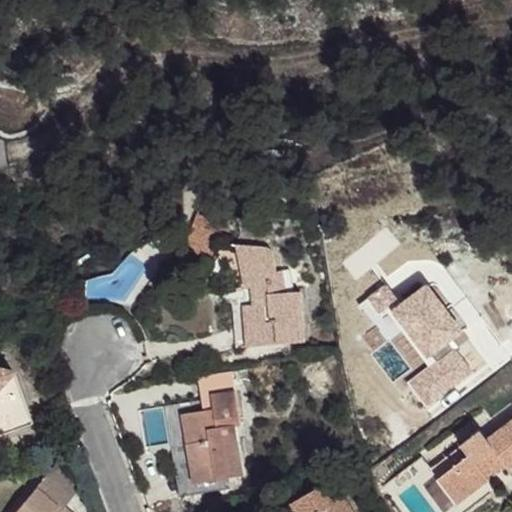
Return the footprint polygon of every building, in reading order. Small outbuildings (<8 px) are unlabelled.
[(199,211),(194,223),(214,229),(199,211)] [(239,235),(232,220),(214,229),(194,223),(185,246),(214,258),(223,242),(239,235)] [(242,269),(248,267),(249,247),(237,246),(242,269)] [(305,343),(301,293),(293,293),(286,294),(282,271),(277,272),(273,254),(270,249),(268,248),(249,247),(248,267),(242,269),(246,290),(251,289),(257,288),(257,306),(251,306),(233,307),(235,333),(246,333),(247,348),(305,343)] [(289,270),(282,271),(286,294),(293,293),(289,270)] [(385,284),(367,298),(379,313),(397,300),(385,284)] [(431,285),(390,315),(403,332),(389,342),(419,375),(407,383),(430,409),(474,373),(450,345),(468,330),(431,285)] [(236,349),(247,348),(246,333),(235,333),(236,349)] [(0,377),(5,379),(22,427),(32,424),(13,372),(0,369),(0,377)] [(5,379),(0,377),(0,435),(22,427),(5,379)] [(229,479),(243,477),(234,427),(241,425),(235,392),(211,396),(212,398),(213,410),(204,412),(182,415),(187,444),(194,485),(208,483),(229,479)] [(204,412),(213,410),(212,398),(202,400),(204,412)] [(179,446),(187,444),(182,415),(175,416),(179,446)] [(511,469),(511,422),(488,441),(481,432),(432,470),(423,458),(384,488),(393,499),(431,470),(457,505),(489,481),(481,470),(498,457),(506,467),(509,472),(511,469)] [(498,457),(481,470),(489,481),(506,467),(498,457)] [(46,475),(73,498),(84,485),(57,462),(46,475)] [(46,475),(15,511),(60,511),(63,509),(73,498),(46,475)] [(229,479),(208,483),(210,494),(231,490),(229,479)] [(353,511),(335,480),(286,508),(287,511),(353,511)]
